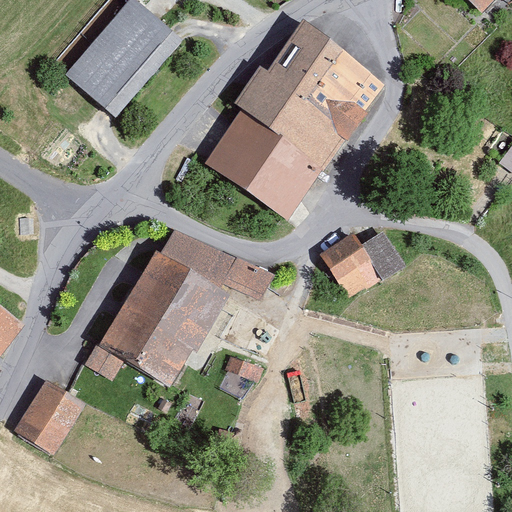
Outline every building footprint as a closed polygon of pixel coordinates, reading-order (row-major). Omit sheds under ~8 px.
[(133,0),(67,76),(117,120),(184,44),(133,0)] [(469,0),(488,17),(503,0),(469,0)] [(344,55),(308,28),(273,75),(264,69),(238,105),(248,113),(289,143),(329,171),(353,137),(329,119),(308,104),(328,76),(344,55)] [(389,88),(344,55),(328,76),(308,104),(329,119),(353,137),(389,88)] [(289,143),(248,113),(208,167),(290,225),(329,171),(289,143)] [(354,235),(319,256),(345,299),(364,288),(367,293),(408,269),(386,231),(361,246),(354,235)] [(158,253),(102,350),(172,390),(228,293),(255,309),(268,286),(177,234),(165,257),(158,253)] [(0,355),(23,327),(0,308),(0,355)] [(86,405),(46,382),(15,433),(55,457),(86,405)]
